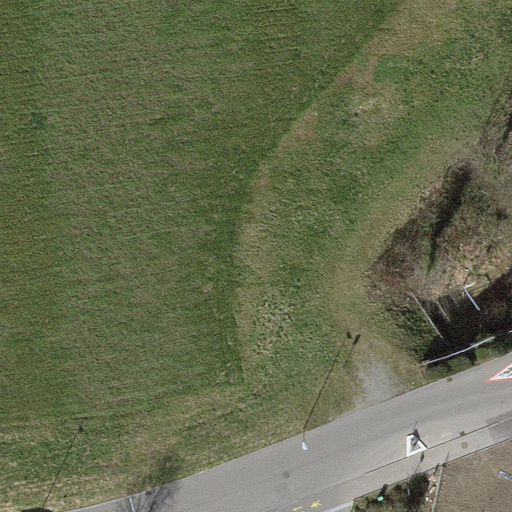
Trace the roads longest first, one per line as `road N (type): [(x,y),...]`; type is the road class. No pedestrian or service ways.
road 1 (residential): [(289,471),(511,388)]
road 2 (residential): [(152,511),(289,471)]
